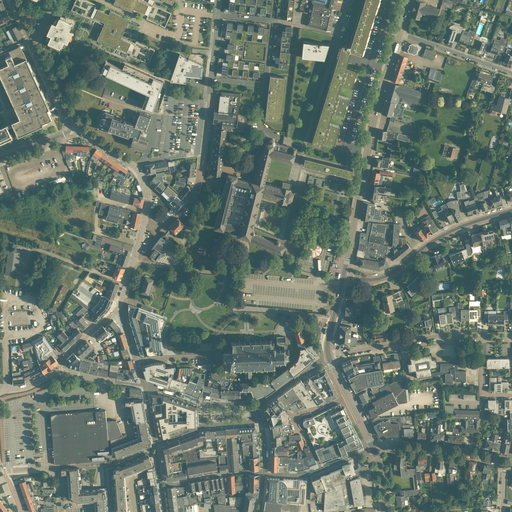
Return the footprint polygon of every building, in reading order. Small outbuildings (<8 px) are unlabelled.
[(76,0),(72,10),(104,25),(97,41),(103,43),(103,42),(105,43),(104,44),(149,64),(155,50),(150,48),(149,48),(148,48),(148,47),(136,41),(135,44),(134,43),(124,38),(123,38),(122,37),(120,36),(121,33),(123,34),(130,20),(124,17),(124,18),(122,17),(123,17),(111,11),(110,13),(96,7),(97,5),(85,0),(84,0),(83,0),(76,0)] [(132,12),(133,11),(133,10),(139,13),(141,14),(147,16),(146,17),(146,18),(158,24),(158,23),(160,24),(165,27),(171,13),(169,12),(143,0),(114,0),(113,3),(119,6),(119,5),(121,6),(120,7),(132,12)] [(240,3),(240,0),(234,0),(235,2),(229,2),(228,10),(234,11),(234,8),(239,9),(239,12),(240,3)] [(245,0),(245,4),(240,3),(239,12),(245,12),(245,10),(250,10),(249,13),(250,0),(245,0)] [(250,0),(249,13),(255,13),(255,11),(260,11),(260,14),(261,0),(256,0),(256,5),(251,4),(251,0),(250,0)] [(261,0),(260,14),(265,15),(266,12),(270,13),(271,13),(272,0),(266,0),(266,6),(261,5),(261,0)] [(294,0),(278,0),(278,1),(286,2),(285,9),(291,10),(293,10),(294,5),(294,0)] [(312,0),(312,2),(311,1),(306,25),(322,29),(330,31),(335,10),(334,9),(336,0),(312,0)] [(363,0),(364,2),(363,2),(362,2),(362,9),(360,9),(360,8),(359,16),(358,16),(358,15),(357,23),(356,22),(355,30),(354,29),(353,37),(352,36),(351,43),(350,43),(349,43),(349,46),(341,45),(340,49),(350,52),(361,55),(364,47),(366,41),(366,40),(367,40),(368,35),(368,34),(368,33),(369,34),(371,28),(370,28),(370,27),(371,27),(373,21),(372,21),(372,20),(373,20),(375,14),(374,14),(375,13),(377,7),(376,7),(377,6),(379,0),(378,0),(363,0)] [(426,3),(421,2),(416,0),(412,17),(421,19),(423,14),(438,19),(440,9),(426,5),(426,3)] [(452,1),(449,0),(447,0),(442,0),(441,5),(452,8),(454,2),(453,2),(452,1)] [(293,10),(291,10),(285,9),(278,8),(277,12),(284,12),(284,20),(292,20),(292,15),(293,10)] [(7,12),(2,14),(0,14),(0,23),(6,21),(6,20),(10,18),(7,12)] [(48,34),(48,36),(46,39),(50,40),(48,44),(59,49),(60,45),(64,47),(66,42),(67,42),(71,32),(73,27),(69,25),(71,22),(60,17),(59,21),(55,19),(53,24),(52,23),(50,28),(48,27),(48,28),(50,29),(48,33),(48,34)] [(237,32),(237,26),(233,25),(233,23),(227,22),(226,34),(231,34),(231,38),(230,38),(236,39),(237,32)] [(244,40),(246,40),(247,33),(248,27),(243,27),(243,26),(243,24),(238,23),(237,23),(237,25),(237,26),(237,32),(242,33),(241,40),(244,40)] [(252,34),(251,41),(257,41),(257,38),(258,35),(258,28),(253,28),(254,27),(254,25),(248,25),(248,26),(248,27),(247,33),(252,34)] [(274,35),(282,36),(288,37),(289,31),(291,32),(291,26),(283,25),(282,33),(275,32),(274,35)] [(455,37),(459,38),(463,27),(459,25),(458,27),(456,26),(455,29),(452,28),(451,31),(449,30),(446,38),(453,41),(455,37)] [(16,26),(12,28),(9,30),(6,31),(10,39),(11,39),(13,42),(14,41),(17,40),(22,37),(16,26)] [(264,26),(258,26),(258,28),(258,35),(263,35),(262,42),(267,43),(269,29),(269,30),(264,29),(264,26)] [(475,35),(475,32),(469,30),(467,36),(462,34),(461,37),(459,42),(467,45),(468,42),(472,43),(475,35)] [(476,48),(480,50),(483,41),(480,40),(481,37),(475,35),(472,43),(478,45),(476,48)] [(290,37),(288,37),(282,36),(281,43),(274,42),(273,46),(280,47),(287,47),(288,42),(289,42),(290,37)] [(239,45),(243,45),(244,40),(241,40),(236,39),(230,38),(231,38),(230,43),(228,43),(227,49),(230,49),(238,50),(239,45)] [(491,47),(490,51),(491,51),(491,52),(490,52),(495,54),(495,53),(498,54),(500,50),(503,51),(504,51),(505,46),(505,43),(506,40),(502,39),(501,41),(501,42),(495,39),(494,43),(492,47),(491,47)] [(324,59),(327,50),(329,44),(303,41),(301,57),(324,59)] [(483,41),(480,50),(483,51),(483,52),(487,54),(489,49),(490,45),(486,44),(487,43),(483,41)] [(410,42),(406,51),(414,54),(418,46),(410,42)] [(272,56),(279,57),(286,58),(286,57),(287,52),(288,52),(289,47),(287,47),(280,47),(280,53),(272,53),(272,56)] [(432,61),(436,51),(426,47),(422,57),(432,61)] [(226,59),(233,60),(235,60),(235,55),(242,56),(243,50),(238,50),(230,49),(229,54),(226,53),(226,59)] [(349,58),(350,52),(340,49),(338,55),(328,87),(339,90),(340,85),(352,88),(357,71),(346,67),(347,62),(349,58)] [(0,78),(2,84),(4,83),(17,112),(20,118),(13,122),(12,122),(12,123),(13,124),(13,125),(13,126),(17,135),(18,136),(19,136),(25,133),(26,133),(32,130),(33,129),(39,127),(40,126),(41,126),(43,125),(47,123),(47,121),(52,119),(49,114),(51,113),(49,109),(45,99),(46,98),(41,89),(40,89),(38,84),(39,84),(35,75),(34,75),(32,70),(33,70),(28,61),(27,61),(23,51),(21,52),(12,56),(11,55),(6,57),(6,58),(6,59),(7,59),(8,64),(0,67),(0,78)] [(204,55),(190,53),(188,59),(185,58),(186,57),(179,53),(170,80),(185,82),(186,75),(201,77),(204,55)] [(414,74),(411,73),(403,70),(406,62),(408,57),(399,54),(394,71),(410,76),(413,77),(414,74)] [(288,58),(286,57),(286,58),(279,57),(279,64),(271,63),(271,67),(286,68),(287,68),(285,68),(285,63),(287,63),(288,58)] [(232,75),(233,67),(232,67),(233,60),(226,59),(228,59),(227,66),(222,65),(221,74),(227,75),(227,72),(232,73),(232,75)] [(238,67),(233,67),(232,75),(237,76),(238,73),(242,74),(244,64),(244,61),(239,60),(238,67)] [(106,61),(100,73),(146,94),(142,107),(152,111),(156,101),(157,99),(158,97),(158,96),(159,94),(159,92),(160,91),(163,81),(124,63),(122,68),(106,61)] [(254,66),(255,62),(249,61),(249,65),(244,64),(242,74),(242,75),(242,77),(248,77),(248,76),(248,75),(253,75),(254,69),(254,66)] [(253,75),(253,78),(258,78),(259,76),(263,76),(263,77),(265,63),(260,63),(259,70),(254,69),(253,75)] [(430,68),(429,73),(427,79),(439,83),(443,72),(430,68)] [(410,76),(394,71),(391,80),(395,82),(399,83),(401,79),(403,80),(404,77),(409,79),(410,76)] [(474,77),(473,82),(469,92),(472,94),(474,88),(474,86),(480,89),(486,74),(479,71),(477,78),(474,77)] [(486,74),(480,89),(493,93),(495,86),(490,84),(493,76),(486,74)] [(270,75),(269,87),(265,119),(281,121),(286,77),(270,75)] [(396,101),(401,102),(402,103),(403,101),(417,105),(421,92),(395,83),(390,82),(385,100),(395,103),(396,101)] [(328,87),(320,115),(330,118),(332,113),(343,116),(348,99),(337,95),(339,90),(328,87)] [(492,104),(491,109),(496,110),(505,113),(507,104),(511,105),(511,102),(511,101),(511,88),(511,89),(509,98),(500,96),(497,105),(492,104)] [(106,89),(104,94),(128,101),(129,97),(106,89)] [(249,126),(249,123),(250,121),(250,118),(250,115),(238,114),(240,93),(221,91),(221,92),(225,92),(224,96),(221,95),(220,95),(220,96),(218,108),(214,108),(213,122),(211,141),(209,162),(208,165),(209,165),(209,170),(208,170),(207,172),(207,177),(218,178),(221,179),(221,175),(222,162),(226,134),(226,129),(230,130),(236,130),(241,131),(248,132),(249,126)] [(400,104),(401,105),(401,102),(396,101),(395,103),(385,100),(381,113),(391,116),(389,121),(394,123),(396,117),(399,107),(400,104)] [(129,123),(125,121),(121,120),(121,119),(120,118),(120,119),(117,118),(118,117),(116,117),(116,118),(114,117),(115,114),(108,112),(107,111),(106,111),(105,112),(104,113),(104,114),(104,115),(105,116),(104,117),(103,117),(100,119),(101,122),(101,123),(99,124),(98,126),(99,128),(108,131),(108,129),(128,136),(129,134),(133,136),(130,145),(145,151),(148,140),(138,137),(139,134),(142,135),(144,130),(146,130),(151,116),(140,112),(137,111),(133,123),(132,124),(130,123),(130,122),(129,122),(129,123)] [(320,115),(311,143),(321,146),(323,141),(334,144),(340,127),(328,123),(330,118),(320,115)] [(0,127),(0,143),(12,138),(7,127),(6,125),(0,127)] [(266,130),(268,133),(271,136),(275,131),(270,126),(266,130)] [(387,135),(393,135),(393,138),(396,138),(397,133),(392,132),(386,131),(379,129),(377,138),(382,139),(386,139),(387,134),(388,134),(387,135)] [(285,246),(279,244),(280,241),(279,241),(277,240),(275,242),(270,240),(253,233),(254,232),(254,231),(254,230),(253,230),(252,230),(256,216),(256,214),(261,195),(278,200),(278,201),(286,203),(287,202),(291,201),(292,202),(293,201),(291,200),(293,193),(295,193),(295,192),(293,193),(290,190),(291,184),(283,182),(281,188),(264,183),(271,157),(293,162),(296,148),(278,143),(274,142),(274,141),(274,140),(273,140),(273,139),(272,139),(271,139),(270,139),(269,140),(269,141),(268,143),(265,142),(262,154),(260,153),(254,175),(253,180),(256,181),(255,183),(236,178),(237,175),(228,173),(227,176),(226,180),(214,227),(223,230),(224,229),(239,233),(238,236),(249,239),(249,240),(281,254),(285,246)] [(65,153),(66,154),(66,159),(66,160),(65,160),(68,167),(72,165),(70,161),(73,161),(74,161),(73,157),(73,152),(74,146),(66,145),(66,147),(62,147),(62,151),(63,154),(65,153)] [(456,158),(459,149),(445,145),(442,155),(456,158)] [(89,146),(81,146),(81,152),(80,155),(80,158),(81,158),(81,160),(82,160),(82,158),(84,158),(84,156),(87,156),(90,156),(91,152),(92,147),(89,147),(89,146)] [(97,164),(98,161),(95,159),(97,157),(99,158),(103,153),(96,149),(90,158),(94,160),(93,161),(97,164)] [(394,150),(387,149),(386,157),(389,157),(393,158),(394,150)] [(109,157),(103,153),(99,158),(106,162),(109,157)] [(109,157),(106,162),(102,167),(105,169),(109,164),(112,166),(115,162),(109,157)] [(352,169),(351,169),(342,167),(305,157),(303,165),(337,173),(351,177),(352,169)] [(394,170),(394,167),(385,165),(385,166),(381,165),(382,162),(387,163),(387,160),(379,159),(374,158),(373,165),(381,167),(386,168),(394,170)] [(167,161),(160,162),(161,170),(168,169),(168,166),(167,161)] [(418,161),(414,161),(412,174),(421,175),(422,166),(417,165),(418,161)] [(15,165),(10,166),(20,193),(21,195),(25,193),(24,191),(27,190),(27,189),(34,187),(33,186),(35,185),(33,180),(32,181),(26,167),(28,166),(26,162),(25,162),(17,164),(17,165),(15,166),(15,165)] [(114,176),(115,176),(119,170),(122,166),(115,162),(112,166),(116,169),(112,174),(115,175),(114,176)] [(160,162),(152,164),(154,173),(155,172),(155,171),(161,170),(160,162)] [(186,167),(185,167),(181,167),(181,171),(185,171),(185,175),(194,176),(194,171),(194,169),(195,164),(186,163),(186,167)] [(145,165),(147,174),(152,173),(154,173),(152,164),(145,165)] [(119,170),(115,176),(121,180),(124,182),(127,177),(124,175),(125,175),(128,170),(122,166),(119,170)] [(370,182),(375,183),(382,184),(383,175),(393,177),(393,173),(380,170),(379,172),(372,171),(370,182)] [(50,181),(59,182),(58,181),(59,176),(60,176),(60,173),(51,172),(50,181)] [(155,176),(149,182),(154,186),(155,187),(154,187),(160,192),(165,186),(163,183),(163,182),(162,176),(165,175),(164,172),(156,173),(156,176),(155,177),(155,176)] [(49,190),(57,191),(58,185),(59,185),(59,182),(50,181),(49,190)] [(217,197),(220,185),(213,184),(211,195),(217,197)] [(391,191),(391,188),(375,185),(370,184),(369,188),(368,188),(369,189),(368,193),(373,193),(378,194),(378,192),(384,193),(384,190),(391,191)] [(165,188),(161,193),(162,194),(177,208),(183,202),(183,201),(178,196),(177,195),(176,193),(169,187),(167,186),(165,188)] [(178,196),(183,201),(192,191),(187,186),(178,196)] [(495,197),(489,198),(492,207),(496,205),(496,204),(502,202),(500,195),(498,196),(496,189),(493,191),(494,194),(495,197)] [(57,191),(49,190),(48,199),(57,200),(58,196),(57,196),(57,191)] [(138,197),(138,198),(132,196),(129,195),(120,193),(111,191),(109,199),(115,200),(119,201),(128,203),(137,206),(142,207),(144,198),(143,197),(140,196),(138,197)] [(373,201),(379,202),(386,204),(387,199),(385,198),(385,195),(378,194),(373,193),(368,193),(368,194),(367,199),(368,199),(368,200),(373,201)] [(478,196),(474,198),(475,202),(478,201),(479,204),(480,203),(482,210),(488,208),(487,205),(490,204),(489,200),(487,194),(485,195),(483,195),(484,198),(479,200),(478,196)] [(470,201),(470,202),(467,203),(466,200),(464,201),(466,207),(465,207),(468,214),(474,212),(474,213),(478,211),(476,203),(475,203),(474,199),(470,201)] [(450,210),(449,210),(445,203),(440,206),(442,209),(437,211),(442,221),(447,219),(449,222),(454,220),(455,219),(455,221),(460,218),(459,216),(458,213),(460,212),(458,202),(452,203),(451,200),(446,203),(450,210)] [(370,213),(374,214),(375,210),(375,206),(374,203),(363,202),(362,210),(367,210),(366,212),(370,213)] [(101,203),(99,214),(107,216),(106,220),(128,226),(130,226),(132,227),(137,228),(138,228),(140,217),(141,213),(136,212),(101,203)] [(47,216),(55,218),(56,213),(57,213),(58,210),(49,207),(47,216)] [(26,209),(14,208),(13,232),(14,232),(14,238),(24,239),(25,236),(27,236),(28,212),(26,212),(26,209)] [(366,220),(376,222),(382,222),(382,220),(379,218),(380,215),(374,214),(370,213),(366,212),(367,210),(362,210),(361,219),(366,220)] [(44,225),(53,227),(54,224),(53,224),(55,218),(47,216),(44,225)] [(438,229),(435,225),(430,217),(428,218),(425,220),(430,227),(429,228),(432,233),(438,229)] [(185,231),(181,228),(184,224),(178,218),(169,226),(167,229),(167,230),(168,229),(169,230),(170,230),(171,231),(172,229),(175,233),(175,232),(175,233),(174,234),(178,235),(177,237),(183,238),(185,231)] [(430,227),(425,220),(424,218),(421,220),(423,224),(420,226),(421,228),(422,229),(426,237),(427,236),(428,236),(429,236),(429,235),(432,233),(429,228),(430,227)] [(501,235),(511,234),(511,225),(509,218),(499,221),(501,235)] [(368,222),(366,234),(361,233),(361,235),(361,238),(360,238),(359,243),(358,250),(358,253),(358,255),(357,255),(357,257),(356,262),(359,262),(360,258),(361,257),(362,257),(362,256),(364,256),(364,259),(372,260),(373,256),(374,256),(374,253),(378,254),(379,251),(382,251),(383,247),(383,245),(387,224),(373,223),(368,222)] [(420,241),(426,237),(422,229),(421,228),(420,226),(416,228),(414,230),(410,224),(407,225),(409,231),(410,233),(413,232),(416,237),(418,237),(420,241)] [(42,233),(50,236),(51,230),(52,231),(53,227),(44,225),(42,233)] [(486,251),(487,253),(486,251),(492,249),(491,245),(488,246),(487,240),(494,238),(492,230),(483,232),(486,251)] [(486,251),(483,232),(478,233),(471,234),(472,239),(474,245),(480,244),(481,248),(482,248),(484,254),(487,254),(487,253),(486,251)] [(50,236),(42,233),(39,242),(48,245),(49,241),(48,241),(50,236)] [(168,239),(166,242),(161,237),(157,243),(167,250),(170,246),(174,249),(176,245),(168,239)] [(408,252),(412,249),(406,242),(405,237),(399,238),(399,243),(393,243),(393,244),(396,248),(398,251),(403,247),(404,249),(405,249),(408,252)] [(453,263),(465,258),(468,257),(472,255),(470,249),(469,243),(468,238),(464,239),(466,247),(467,247),(467,248),(450,255),(453,263)] [(167,250),(157,243),(153,248),(154,249),(150,255),(153,257),(151,259),(156,262),(157,261),(155,259),(159,254),(162,256),(167,250)] [(123,248),(111,244),(108,252),(120,256),(118,263),(120,264),(125,266),(131,252),(123,249),(123,248)] [(392,248),(392,246),(388,246),(383,245),(383,247),(382,251),(382,253),(383,253),(384,253),(387,253),(386,254),(386,255),(389,256),(389,255),(391,256),(392,248)] [(10,251),(9,257),(17,258),(19,249),(9,247),(9,251),(10,251)] [(403,247),(398,251),(396,248),(394,250),(394,256),(394,257),(397,261),(403,256),(408,252),(405,249),(404,249),(403,247)] [(25,290),(24,293),(33,298),(36,292),(35,292),(34,292),(49,260),(50,261),(50,262),(52,256),(43,251),(41,255),(41,254),(38,260),(39,260),(37,263),(34,268),(35,268),(33,271),(31,276),(27,284),(25,290)] [(386,258),(386,255),(386,254),(387,253),(384,253),(383,253),(382,253),(382,251),(379,251),(378,254),(377,259),(374,258),(372,268),(379,269),(388,265),(384,257),(386,258)] [(359,266),(372,268),(374,258),(377,259),(378,254),(374,253),(374,256),(373,256),(372,260),(364,259),(364,256),(362,256),(362,257),(361,257),(360,258),(359,262),(359,266)] [(439,256),(438,254),(431,257),(433,261),(429,263),(431,269),(444,264),(446,267),(450,265),(446,257),(443,259),(441,255),(439,256)] [(6,262),(6,265),(15,267),(17,258),(9,257),(7,262),(6,262)] [(108,268),(123,274),(125,268),(120,266),(117,265),(116,267),(113,266),(114,265),(104,262),(103,266),(108,268)] [(14,276),(15,267),(6,265),(6,266),(7,266),(6,271),(5,271),(4,274),(14,276)] [(64,274),(72,276),(73,270),(74,271),(75,267),(66,265),(64,274)] [(104,268),(103,270),(102,272),(109,275),(110,272),(114,273),(112,276),(120,279),(123,274),(108,268),(107,269),(104,268)] [(72,276),(64,274),(61,282),(70,285),(71,281),(70,281),(72,276)] [(407,291),(410,294),(413,291),(414,292),(419,288),(424,284),(417,276),(413,280),(413,281),(412,282),(411,282),(407,286),(407,285),(407,286),(409,289),(407,291)] [(141,292),(145,293),(148,294),(153,279),(146,277),(141,292)] [(79,282),(90,289),(92,286),(81,280),(79,282)] [(110,286),(109,290),(116,292),(119,284),(112,281),(110,286)] [(100,292),(99,294),(102,295),(103,293),(105,289),(96,284),(94,288),(100,292)] [(106,297),(113,299),(116,292),(109,290),(106,296),(106,297)] [(391,295),(393,305),(397,302),(399,305),(397,306),(400,311),(406,308),(405,304),(400,295),(401,295),(399,290),(391,295)] [(393,305),(391,295),(390,294),(386,295),(386,294),(384,295),(384,296),(382,296),(383,301),(382,302),(382,304),(383,307),(384,307),(385,311),(394,309),(393,305)] [(99,299),(98,302),(109,309),(111,305),(113,299),(106,297),(101,295),(99,299)] [(101,317),(109,309),(98,302),(92,309),(96,313),(101,317)] [(469,320),(469,309),(463,309),(463,302),(458,302),(458,306),(458,311),(459,311),(459,316),(461,316),(461,320),(469,320)] [(161,333),(166,317),(151,311),(149,311),(146,310),(141,308),(139,307),(130,304),(128,303),(128,309),(128,311),(129,311),(129,313),(128,313),(129,318),(129,319),(130,320),(130,321),(129,321),(131,326),(132,326),(132,328),(133,333),(133,334),(134,334),(134,335),(134,336),(136,341),(137,343),(136,343),(138,348),(138,349),(139,349),(139,350),(139,351),(141,356),(141,357),(142,357),(148,355),(160,353),(163,353),(163,350),(161,333)] [(345,306),(345,314),(349,314),(348,318),(355,318),(357,303),(351,303),(351,307),(345,306)] [(475,309),(469,309),(469,320),(477,320),(477,311),(480,311),(480,305),(475,305),(475,309)] [(83,306),(76,314),(78,316),(72,321),(77,328),(80,325),(83,328),(88,323),(84,320),(85,319),(82,316),(88,311),(87,310),(86,309),(84,308),(83,306)] [(456,316),(455,311),(455,307),(449,308),(449,313),(445,313),(447,323),(454,322),(453,317),(456,316)] [(439,316),(439,319),(440,324),(447,323),(445,313),(441,314),(441,309),(435,310),(435,317),(439,316)] [(488,324),(496,324),(496,314),(488,314),(488,311),(484,311),(484,320),(488,320),(488,324)] [(503,314),(496,314),(496,324),(504,323),(504,319),(507,319),(507,311),(503,311),(503,314)] [(95,323),(101,317),(96,313),(91,319),(95,323)] [(424,319),(415,321),(416,327),(425,326),(426,331),(430,330),(429,325),(432,325),(431,318),(428,319),(427,316),(424,316),(424,319)] [(110,334),(111,336),(118,329),(120,328),(120,327),(113,320),(105,327),(104,328),(110,334)] [(69,324),(72,327),(73,327),(74,329),(75,329),(71,333),(76,339),(82,334),(77,328),(72,321),(69,324)] [(102,341),(110,334),(104,328),(105,327),(103,325),(94,333),(102,341)] [(359,342),(356,342),(356,340),(356,336),(358,336),(358,334),(356,333),(353,332),(353,333),(350,333),(351,326),(340,325),(338,344),(359,345),(365,344),(364,341),(359,342)] [(375,339),(379,338),(380,339),(381,339),(382,339),(382,337),(385,337),(384,331),(387,331),(387,327),(384,328),(384,327),(380,327),(380,330),(372,331),(372,335),(374,335),(375,339)] [(50,339),(54,338),(52,329),(48,330),(48,332),(45,333),(45,336),(50,336),(50,339)] [(296,338),(299,349),(305,347),(304,344),(306,344),(301,330),(294,332),(294,333),(296,338)] [(68,336),(62,331),(60,333),(71,345),(76,339),(71,333),(68,336)] [(71,345),(60,333),(58,335),(57,335),(62,340),(63,339),(64,340),(59,344),(57,343),(55,345),(62,353),(65,350),(71,345)] [(114,336),(115,337),(116,341),(114,342),(115,344),(117,344),(122,342),(122,343),(126,342),(123,333),(122,333),(120,334),(114,336)] [(32,341),(31,341),(32,342),(34,348),(35,352),(38,363),(40,365),(39,365),(44,374),(59,363),(55,358),(58,356),(54,351),(53,350),(54,349),(44,336),(43,335),(32,341)] [(267,367),(273,367),(274,368),(275,367),(274,366),(275,366),(275,365),(278,365),(278,366),(278,365),(280,363),(280,364),(281,363),(280,363),(280,361),(280,359),(283,359),(284,361),(285,360),(284,358),(287,356),(288,357),(289,355),(287,355),(287,351),(289,351),(288,350),(286,350),(284,348),(285,346),(284,346),(284,344),(286,344),(285,336),(276,337),(277,343),(274,343),(274,342),(272,342),(271,341),(271,339),(270,339),(270,341),(266,341),(266,339),(265,339),(265,341),(261,341),(261,339),(260,339),(260,341),(256,341),(256,339),(255,339),(255,341),(250,341),(250,339),(250,336),(250,335),(249,336),(245,336),(244,336),(244,340),(244,342),(240,342),(240,340),(239,340),(239,342),(232,342),(231,341),(230,342),(232,343),(232,350),(224,350),(224,349),(224,350),(223,350),(223,351),(222,351),(222,352),(223,352),(223,359),(222,359),(222,360),(223,360),(223,361),(224,361),(224,362),(225,362),(225,361),(232,361),(232,362),(233,362),(233,361),(234,361),(234,368),(233,369),(234,370),(235,368),(240,368),(240,370),(241,370),(241,368),(245,368),(245,370),(244,370),(244,371),(244,372),(245,372),(244,373),(245,373),(245,375),(245,376),(246,377),(246,376),(250,376),(251,377),(251,376),(251,375),(251,373),(252,373),(252,372),(251,372),(251,369),(251,368),(255,368),(255,369),(256,369),(256,367),(260,367),(261,369),(262,369),(262,367),(266,367),(266,369),(267,369),(267,367)] [(93,348),(86,340),(83,344),(79,347),(75,351),(76,351),(74,352),(67,359),(66,359),(65,363),(67,366),(78,369),(80,370),(88,372),(97,374),(97,363),(97,362),(97,361),(95,361),(91,359),(87,358),(85,358),(83,357),(92,348),(93,348)] [(32,342),(22,345),(24,351),(28,349),(34,348),(32,342)] [(117,344),(118,347),(117,347),(118,350),(121,349),(127,348),(128,347),(126,342),(122,343),(122,342),(117,344)] [(290,366),(288,368),(294,376),(296,374),(300,371),(311,362),(316,356),(305,347),(299,349),(300,352),(297,360),(296,361),(290,366)] [(131,359),(127,348),(121,349),(118,350),(119,354),(122,354),(124,360),(131,359)] [(390,361),(392,368),(400,366),(399,359),(397,352),(394,353),(394,360),(390,361)] [(416,377),(431,375),(432,376),(436,375),(436,372),(432,373),(431,367),(437,366),(436,358),(432,358),(431,353),(427,354),(414,356),(410,357),(411,362),(407,363),(409,371),(415,370),(416,377)] [(384,369),(392,368),(390,361),(387,361),(385,354),(381,355),(382,362),(383,367),(384,369)] [(345,370),(356,365),(354,361),(358,361),(357,357),(352,358),(350,359),(341,363),(345,370)] [(500,367),(502,367),(509,367),(509,359),(508,359),(508,357),(487,358),(487,359),(486,359),(486,367),(491,367),(496,367),(496,368),(499,368),(499,367),(500,367)] [(30,359),(26,360),(27,363),(28,366),(29,370),(30,373),(32,377),(34,379),(44,374),(39,365),(33,369),(32,366),(33,366),(30,359)] [(26,360),(23,361),(23,363),(24,367),(23,367),(24,375),(25,380),(32,377),(30,373),(29,370),(27,372),(26,369),(29,368),(28,366),(27,363),(26,360)] [(109,376),(126,379),(127,369),(126,369),(119,368),(119,365),(118,360),(111,361),(109,376)] [(345,370),(348,377),(359,372),(381,368),(381,365),(380,361),(374,362),(356,365),(345,370)] [(436,372),(436,375),(442,374),(442,373),(445,373),(445,383),(453,383),(453,380),(455,380),(455,381),(459,381),(459,371),(457,371),(457,368),(457,361),(452,361),(452,364),(450,364),(450,363),(440,363),(440,371),(436,372)] [(103,362),(97,362),(97,363),(97,374),(107,376),(108,370),(108,368),(108,365),(104,365),(104,362),(103,362)] [(145,369),(143,369),(143,370),(145,377),(145,378),(148,380),(156,382),(156,383),(159,384),(159,383),(164,385),(169,387),(171,377),(172,377),(175,368),(175,366),(171,366),(165,367),(165,366),(165,365),(164,365),(164,367),(162,367),(162,362),(161,362),(153,363),(145,365),(144,365),(145,369)] [(13,377),(12,377),(13,385),(25,383),(25,380),(24,375),(23,367),(19,368),(20,372),(12,373),(13,377)] [(171,377),(169,387),(176,389),(179,380),(181,367),(178,367),(177,372),(176,379),(172,377),(171,377)] [(186,367),(181,367),(179,380),(176,389),(184,392),(188,380),(192,371),(192,370),(192,367),(186,367)] [(276,389),(294,376),(288,368),(276,376),(270,381),(255,382),(251,382),(250,382),(250,390),(251,390),(252,392),(251,392),(253,400),(262,397),(262,396),(265,394),(266,396),(276,389)] [(348,377),(355,392),(366,386),(369,386),(384,383),(381,368),(359,372),(348,377)] [(134,369),(127,369),(126,379),(135,380),(137,377),(135,369),(134,369)] [(320,378),(323,377),(328,374),(325,369),(318,373),(320,378)] [(191,394),(199,398),(201,393),(202,393),(203,385),(204,381),(205,373),(199,372),(192,370),(192,371),(188,380),(184,392),(191,394)] [(213,381),(213,384),(211,395),(221,397),(221,384),(224,379),(211,372),(208,378),(209,379),(213,381)] [(311,382),(312,383),(320,378),(318,373),(310,377),(313,380),(311,382)] [(318,388),(326,384),(331,381),(328,374),(323,377),(320,378),(312,383),(316,389),(318,388)] [(307,389),(313,396),(319,405),(324,401),(325,400),(321,396),(316,389),(312,383),(311,382),(313,380),(310,377),(303,382),(307,389)] [(494,391),(496,391),(501,391),(501,388),(508,388),(508,381),(496,382),(496,377),(489,377),(490,388),(494,388),(494,391)] [(231,382),(224,379),(221,384),(221,397),(227,397),(227,389),(231,382)] [(300,409),(319,405),(313,396),(307,389),(303,382),(301,379),(292,386),(295,390),(295,391),(301,399),(296,402),(300,409)] [(248,382),(247,382),(244,382),(244,380),(240,380),(240,383),(240,390),(246,390),(246,391),(248,391),(250,391),(250,390),(250,382),(248,382)] [(362,406),(365,412),(368,418),(376,414),(398,403),(407,402),(405,388),(407,388),(407,385),(405,385),(404,380),(394,381),(390,383),(387,384),(385,385),(384,383),(369,386),(374,394),(369,397),(365,391),(363,392),(359,394),(361,399),(359,400),(361,404),(363,403),(364,405),(362,406)] [(326,384),(318,388),(316,389),(321,396),(322,395),(335,388),(331,381),(326,384)] [(234,390),(234,382),(231,382),(227,389),(227,397),(235,397),(235,390),(234,390)] [(213,384),(208,384),(208,386),(206,385),(205,385),(203,385),(202,393),(203,394),(204,394),(205,394),(206,394),(211,395),(213,384)] [(140,388),(130,387),(128,386),(127,391),(128,391),(127,396),(130,396),(130,394),(134,394),(134,393),(141,393),(142,393),(141,389),(140,388)] [(289,405),(296,402),(301,399),(295,391),(295,390),(292,386),(280,395),(277,397),(286,407),(289,405)] [(335,388),(322,395),(321,396),(325,400),(326,403),(337,398),(335,394),(337,393),(335,388)] [(161,412),(153,414),(154,418),(158,438),(160,438),(166,437),(166,436),(167,436),(168,436),(169,436),(170,436),(181,432),(182,433),(197,428),(197,426),(198,426),(198,421),(197,410),(197,406),(196,406),(191,404),(188,403),(188,402),(169,396),(166,396),(164,395),(164,400),(164,411),(161,412)] [(281,410),(285,408),(286,407),(277,397),(274,400),(273,400),(279,407),(279,408),(281,410)] [(128,423),(137,421),(147,419),(146,419),(147,419),(145,409),(143,400),(143,398),(136,398),(134,398),(130,399),(125,400),(125,409),(128,423)] [(489,399),(488,399),(488,400),(488,403),(485,403),(485,409),(494,409),(494,413),(498,413),(498,402),(495,402),(495,399),(489,399)] [(151,404),(152,408),(153,408),(153,411),(152,411),(153,414),(161,412),(164,411),(164,400),(151,401),(151,404)] [(276,413),(281,410),(279,408),(279,407),(273,400),(268,405),(276,413)] [(296,402),(289,405),(290,407),(292,410),(300,409),(296,402)] [(324,461),(325,461),(327,460),(342,454),(342,455),(342,456),(345,455),(348,454),(347,452),(347,450),(349,449),(362,444),(362,443),(361,442),(357,433),(356,431),(353,426),(352,424),(351,421),(349,417),(349,416),(348,414),(344,407),(342,408),(340,403),(312,417),(309,418),(306,419),(305,419),(304,420),(303,421),(303,423),(304,424),(305,425),(307,426),(308,428),(308,431),(307,431),(320,460),(320,461),(321,462),(324,461)] [(288,422),(285,410),(285,409),(285,408),(281,410),(276,413),(268,405),(263,410),(264,412),(266,414),(265,414),(267,416),(265,417),(266,419),(267,424),(269,423),(270,426),(288,422)] [(447,414),(450,414),(453,414),(453,418),(463,418),(468,418),(479,418),(479,410),(454,410),(454,405),(448,405),(447,414)] [(108,439),(109,439),(107,425),(105,410),(106,410),(105,410),(56,414),(56,413),(51,414),(51,419),(52,419),(54,454),(55,464),(97,461),(97,456),(104,456),(104,455),(109,455),(109,450),(108,450),(108,440),(108,439)] [(379,436),(384,433),(384,434),(383,434),(383,435),(398,435),(399,429),(401,429),(401,422),(400,416),(379,418),(379,416),(377,417),(372,420),(375,424),(374,424),(379,436)] [(462,432),(472,432),(472,427),(473,427),(473,425),(468,425),(468,418),(463,418),(463,425),(460,425),(460,429),(459,433),(462,433),(462,432)] [(479,426),(479,418),(468,418),(468,425),(473,425),(473,427),(472,427),(472,432),(479,432),(479,426)] [(147,419),(137,421),(140,438),(112,448),(111,448),(112,455),(112,454),(116,454),(117,457),(117,458),(151,444),(147,419)] [(118,424),(107,425),(109,439),(110,439),(110,440),(122,435),(116,420),(115,420),(116,420),(118,424)] [(446,428),(446,426),(447,421),(445,421),(443,421),(443,424),(438,424),(436,441),(443,441),(443,436),(444,433),(444,431),(443,431),(443,428),(446,428)] [(283,435),(289,435),(292,435),(290,427),(288,422),(270,426),(270,430),(271,436),(283,435)] [(431,428),(430,435),(430,440),(436,441),(438,424),(435,423),(435,428),(431,428)] [(414,436),(414,431),(414,425),(403,425),(404,436),(408,436),(409,437),(410,437),(411,436),(411,434),(414,434),(414,436)] [(418,432),(418,434),(417,439),(425,439),(425,434),(425,432),(425,427),(421,427),(421,432),(418,432)] [(227,452),(239,451),(239,445),(238,436),(237,428),(226,429),(226,439),(227,452)] [(452,431),(452,434),(449,434),(448,434),(448,436),(447,441),(454,442),(455,428),(453,428),(453,431),(452,431)] [(167,443),(168,445),(163,447),(161,447),(162,448),(162,452),(160,452),(161,457),(161,460),(162,464),(180,461),(186,460),(188,470),(189,477),(194,476),(195,475),(196,476),(199,476),(200,474),(201,474),(202,475),(205,475),(206,473),(207,474),(211,474),(212,472),(213,473),(216,473),(217,471),(220,471),(219,456),(212,457),(200,458),(200,449),(206,448),(205,430),(199,431),(199,433),(179,441),(179,439),(167,443)] [(200,458),(212,457),(210,430),(205,430),(206,448),(200,449),(200,458)] [(216,430),(210,430),(212,457),(219,456),(218,455),(218,451),(217,440),(216,430)] [(494,433),(495,431),(493,431),(493,433),(492,433),(490,440),(487,439),(485,447),(485,448),(486,448),(487,449),(488,448),(491,449),(495,433),(494,433)] [(498,451),(499,446),(501,440),(497,439),(498,434),(497,434),(498,432),(495,431),(494,433),(495,433),(491,449),(495,450),(497,451),(497,450),(498,451)] [(126,434),(122,435),(110,440),(111,446),(113,446),(128,440),(126,434)] [(299,449),(301,449),(305,447),(303,443),(300,434),(292,435),(289,435),(290,440),(290,441),(291,441),(296,441),(297,444),(299,448),(299,449)] [(510,441),(507,441),(508,435),(504,434),(500,451),(504,452),(506,453),(507,452),(507,453),(509,444),(510,441)] [(289,435),(283,435),(271,436),(271,444),(276,444),(285,444),(285,445),(291,444),(297,444),(296,441),(291,441),(290,441),(290,440),(289,435)] [(305,447),(301,449),(302,458),(304,457),(307,456),(312,454),(308,445),(307,446),(305,447)] [(299,449),(288,454),(288,458),(289,458),(289,461),(288,461),(288,470),(292,470),(291,469),(292,469),(291,469),(291,467),(294,467),(294,469),(297,469),(297,468),(300,468),(300,467),(303,467),(303,466),(305,466),(306,466),(307,465),(307,464),(306,463),(305,463),(304,463),(304,457),(302,458),(301,449),(299,449)] [(256,452),(256,450),(239,451),(240,458),(256,456),(256,455),(257,454),(257,453),(256,452)] [(227,452),(227,457),(228,459),(229,471),(234,471),(240,469),(241,469),(241,464),(240,458),(239,451),(227,452)] [(288,458),(288,454),(277,454),(277,453),(276,453),(276,454),(271,454),(271,470),(277,471),(288,471),(288,470),(288,461),(289,461),(289,458),(288,458)] [(306,463),(306,464),(307,464),(307,465),(308,465),(308,466),(316,462),(312,454),(307,456),(304,457),(304,463),(305,463),(306,463)] [(155,475),(155,470),(155,469),(153,456),(149,456),(149,455),(148,455),(113,469),(115,511),(126,511),(124,478),(146,469),(146,470),(147,470),(147,473),(147,477),(148,476),(155,475)] [(221,455),(218,455),(219,456),(220,471),(220,472),(229,471),(228,459),(227,457),(226,457),(226,456),(224,456),(224,455),(222,455),(221,455)] [(416,489),(418,489),(417,479),(415,470),(415,468),(412,469),(412,467),(406,468),(406,461),(404,461),(404,456),(401,456),(396,455),(395,464),(400,465),(401,477),(406,476),(412,475),(414,489),(416,489)] [(416,464),(415,468),(415,470),(420,469),(425,469),(425,466),(426,466),(426,463),(426,458),(418,458),(417,463),(417,465),(416,465),(416,464)] [(436,459),(436,464),(435,468),(438,468),(438,472),(442,473),(442,475),(445,475),(445,468),(444,468),(445,464),(443,464),(443,460),(436,459)] [(449,460),(448,468),(449,468),(449,473),(446,473),(447,484),(453,483),(453,473),(455,473),(457,471),(457,469),(456,469),(457,461),(449,460)] [(162,464),(163,473),(181,471),(180,462),(180,461),(162,464)] [(342,466),(343,467),(320,476),(326,489),(325,489),(324,503),(323,511),(340,510),(343,510),(344,509),(345,509),(344,503),(340,483),(358,476),(362,475),(365,475),(367,473),(366,470),(368,468),(367,465),(364,464),(362,461),(359,461),(357,463),(358,466),(357,469),(354,470),(352,464),(351,462),(342,466)] [(472,461),(471,462),(469,462),(468,465),(467,465),(466,468),(467,468),(467,469),(468,476),(467,476),(467,478),(468,478),(469,478),(472,478),(473,478),(472,474),(476,474),(476,473),(478,473),(479,469),(478,469),(475,468),(475,467),(476,462),(475,462),(475,461),(473,461),(472,461)] [(484,472),(483,478),(487,479),(491,465),(484,463),(483,468),(482,472),(484,472)] [(94,500),(94,511),(107,511),(105,489),(80,491),(79,468),(61,469),(61,474),(67,473),(67,481),(69,481),(70,496),(77,502),(94,500)] [(189,477),(188,470),(181,471),(163,473),(164,480),(166,481),(186,478),(189,477)] [(236,482),(258,483),(259,483),(259,474),(249,474),(249,475),(245,475),(245,478),(240,478),(240,479),(236,479),(236,482)] [(148,476),(149,484),(157,483),(155,475),(148,476)] [(318,484),(317,500),(317,502),(324,503),(325,489),(326,489),(320,476),(316,478),(318,484)] [(365,503),(364,498),(363,495),(360,476),(358,477),(358,476),(340,483),(344,503),(345,509),(349,509),(349,504),(354,503),(354,505),(365,503)] [(209,479),(210,487),(211,487),(212,497),(217,496),(218,504),(226,504),(223,477),(209,479)] [(282,478),(267,477),(265,500),(305,505),(307,479),(282,478)] [(196,494),(197,499),(197,502),(212,503),(211,500),(211,497),(209,487),(210,487),(209,479),(195,481),(196,494)] [(22,490),(33,486),(32,482),(26,484),(25,481),(20,483),(22,490)] [(188,486),(190,495),(196,494),(195,481),(188,482),(188,486)] [(235,482),(235,492),(241,492),(243,492),(243,490),(249,490),(258,491),(259,483),(258,483),(236,482),(235,482)] [(148,493),(150,492),(150,494),(158,492),(157,483),(149,484),(145,485),(138,486),(139,495),(148,494),(148,493)] [(30,495),(34,495),(32,491),(35,490),(33,486),(22,490),(25,497),(30,495)] [(169,498),(171,497),(190,495),(188,486),(186,487),(175,487),(167,488),(169,498)] [(416,494),(416,493),(416,489),(414,489),(403,490),(404,491),(400,492),(400,496),(396,496),(397,505),(401,505),(405,505),(404,500),(408,500),(408,495),(416,494)] [(240,496),(238,496),(240,497),(245,497),(254,498),(254,496),(257,496),(258,492),(258,491),(249,490),(243,490),(243,492),(241,492),(240,496)] [(145,500),(140,500),(140,505),(159,501),(158,492),(150,494),(145,495),(146,498),(145,498),(145,500)] [(197,502),(197,499),(196,494),(190,495),(171,497),(169,498),(169,503),(170,508),(185,505),(198,504),(197,502)] [(27,504),(38,500),(38,498),(36,499),(35,495),(34,495),(30,495),(25,497),(27,504)] [(240,497),(238,496),(229,497),(229,504),(229,505),(247,507),(252,508),(254,498),(245,497),(240,497)] [(38,504),(39,504),(38,500),(27,504),(30,511),(34,510),(38,508),(37,506),(38,504)] [(265,500),(264,510),(278,511),(299,511),(301,505),(305,505),(265,500)] [(160,511),(159,501),(140,505),(141,511),(160,511)] [(226,504),(218,504),(215,503),(213,503),(214,511),(254,511),(255,511),(252,511),(252,508),(247,507),(229,505),(226,504)]
